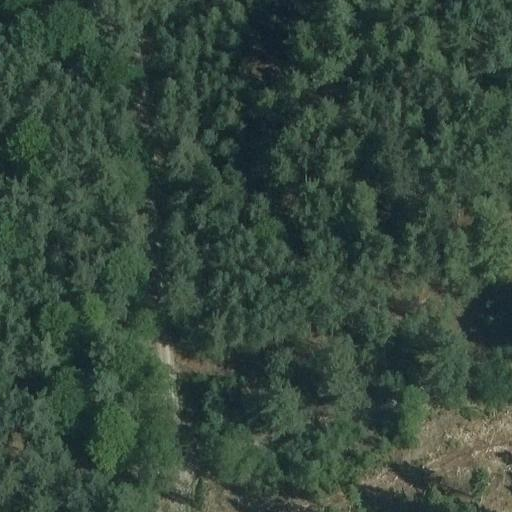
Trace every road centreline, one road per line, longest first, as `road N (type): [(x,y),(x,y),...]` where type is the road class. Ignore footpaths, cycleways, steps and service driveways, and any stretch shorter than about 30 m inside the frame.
road 1 (track): [(132,0),(174,468)]
road 2 (track): [(511,365),(174,468)]
road 3 (track): [(0,445),(174,468)]
